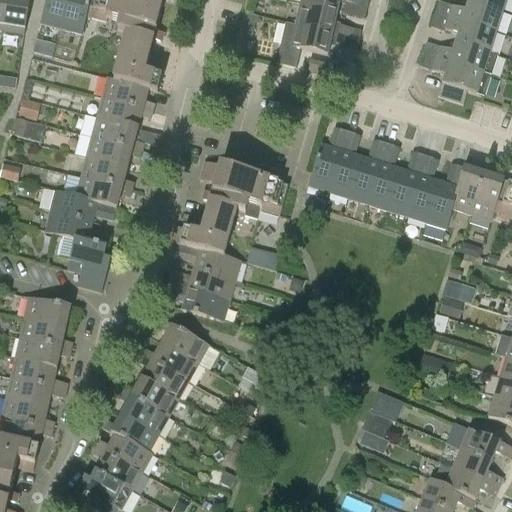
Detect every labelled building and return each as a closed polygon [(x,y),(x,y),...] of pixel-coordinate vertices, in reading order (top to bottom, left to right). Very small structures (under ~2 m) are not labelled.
[(6,0),(1,33),(23,37),(29,0),(6,0)] [(60,32),(68,0),(46,0),(39,26),(60,32)] [(81,37),(88,10),(90,0),(68,0),(60,32),(81,37)] [(124,39),(113,82),(147,91),(147,92),(156,94),(163,71),(145,66),(152,42),(161,44),(163,35),(154,33),(163,0),(144,0),(144,2),(138,0),(90,0),(88,10),(107,15),(106,20),(119,23),(116,36),(124,39)] [(300,0),(299,6),(336,14),(339,0),(300,0)] [(368,0),(345,0),(345,4),(366,9),(368,0)] [(468,0),(468,3),(502,14),(506,0),(468,0)] [(435,15),(495,35),(502,14),(468,3),(465,12),(438,4),(435,15)] [(299,6),(294,27),(331,35),(336,14),(299,6)] [(455,44),(489,55),(495,35),(435,15),(430,30),(443,34),(444,31),(458,36),(455,44)] [(243,37),(252,39),(256,18),(248,16),(243,37)] [(331,35),(294,27),(284,25),(275,66),(295,71),(300,51),(326,57),(331,35)] [(337,37),(358,42),(361,33),(339,28),(337,37)] [(358,42),(337,37),(335,46),(356,51),(358,42)] [(430,59),(490,78),(482,75),(489,55),(455,44),(452,53),(426,45),(422,57),(430,59)] [(483,100),(490,78),(430,59),(422,57),(418,69),(444,77),(437,100),(462,107),(466,94),(483,100)] [(324,67),(308,63),(305,74),(321,78),(324,67)] [(101,101),(151,114),(153,107),(144,104),(147,92),(147,91),(113,82),(107,80),(101,101)] [(101,101),(96,120),(137,131),(140,119),(149,121),(151,114),(101,101)] [(96,120),(91,140),(141,153),(143,146),(133,143),(137,131),(96,120)] [(328,194),(346,134),(334,130),(328,149),(320,147),(307,188),(328,194)] [(346,134),(328,194),(347,200),(360,159),(353,157),(359,138),(346,134)] [(85,160),(126,171),(130,158),(139,161),(141,153),(91,140),(85,160)] [(360,159),(347,200),(367,206),(385,146),(373,142),(367,162),(360,159)] [(385,146),(367,206),(386,212),(399,171),(392,169),(398,150),(385,146)] [(399,171),(386,212),(405,218),(424,158),(412,154),(406,174),(399,171)] [(424,158),(405,218),(425,225),(438,184),(431,181),(437,162),(424,158)] [(85,160),(80,180),(130,193),(132,185),(123,183),(126,171),(85,160)] [(169,245),(178,247),(178,246),(222,259),(222,258),(235,215),(243,218),(247,205),(259,209),(258,212),(278,218),(287,188),(203,164),(199,181),(214,185),(211,195),(203,193),(200,201),(209,204),(200,236),(174,229),(169,245)] [(463,170),(452,211),(470,217),(485,167),(478,165),(475,174),(463,170)] [(438,184),(425,225),(445,231),(452,211),(463,170),(451,166),(445,186),(438,184)] [(0,175),(0,179),(17,184),(20,171),(2,167),(0,175)] [(485,167),(470,217),(490,223),(496,204),(502,183),(490,179),(493,169),(485,167)] [(75,199),(116,210),(119,198),(128,200),(130,193),(80,180),(75,198),(75,199)] [(511,185),(502,183),(496,204),(511,208),(511,185)] [(112,223),(116,210),(75,199),(75,198),(55,193),(50,214),(91,225),(93,217),(112,223)] [(89,232),(91,225),(50,214),(44,234),(74,242),(105,250),(109,237),(89,232)] [(74,242),(66,272),(79,276),(104,283),(109,261),(103,259),(105,250),(74,242)] [(192,272),(234,284),(239,263),(222,258),(222,259),(178,246),(178,247),(175,260),(194,265),(192,272)] [(252,248),(249,264),(276,271),(280,255),(252,248)] [(171,274),(167,286),(228,303),(234,284),(192,272),(190,279),(171,274)] [(100,295),(104,283),(79,276),(76,289),(100,295)] [(466,303),(473,305),(478,290),(450,281),(439,314),(460,321),(466,303)] [(228,303),(167,286),(164,299),(183,304),(181,312),(222,324),(228,303)] [(23,321),(64,331),(67,318),(77,320),(79,312),(28,300),(23,321)] [(23,321),(19,341),(69,353),(71,345),(62,343),(64,331),(23,321)] [(160,346),(197,367),(208,348),(162,322),(158,330),(166,335),(160,346)] [(511,340),(511,341),(500,337),(494,357),(506,360),(511,362),(511,340)] [(19,341),(14,361),(55,370),(58,358),(68,360),(69,353),(19,341)] [(142,359),(187,384),(197,367),(160,346),(154,357),(145,352),(142,359)] [(140,382),(178,402),(187,384),(142,359),(138,366),(146,370),(140,382)] [(511,362),(506,360),(499,380),(511,383),(511,362)] [(10,381),(65,393),(66,386),(53,383),(55,370),(14,361),(10,381)] [(240,390),(264,399),(272,378),(248,369),(240,390)] [(511,383),(499,380),(493,399),(511,404),(511,383)] [(63,401),(65,393),(10,381),(5,401),(46,410),(49,398),(63,401)] [(122,395),(168,420),(178,402),(140,382),(134,393),(126,388),(122,395)] [(391,424),(399,403),(377,394),(369,414),(391,424)] [(120,417),(158,438),(168,420),(122,395),(118,401),(127,406),(120,417)] [(511,404),(493,399),(487,419),(511,427),(511,404)] [(44,422),(46,410),(5,401),(1,421),(51,432),(53,425),(44,422)] [(391,424),(369,414),(361,432),(383,442),(391,424)] [(148,456),(148,455),(158,438),(120,417),(114,428),(106,424),(102,431),(114,438),(114,437),(148,456)] [(1,421),(0,424),(0,442),(37,450),(40,438),(49,440),(51,432),(1,421)] [(460,452),(490,464),(494,455),(510,461),(511,455),(511,449),(454,426),(445,446),(460,452)] [(96,450),(141,476),(152,457),(148,455),(148,456),(114,437),(114,438),(108,448),(99,443),(96,450)] [(32,473),(37,450),(0,442),(0,511),(4,511),(7,503),(16,505),(18,497),(9,495),(15,469),(32,473)] [(236,444),(230,454),(242,460),(247,450),(236,444)] [(123,489),(122,490),(131,494),(141,476),(96,450),(92,457),(100,462),(94,473),(123,489)] [(460,452),(452,470),(498,489),(502,480),(487,474),(490,464),(460,452)] [(242,460),(230,454),(225,463),(237,470),(242,460)] [(479,492),(494,499),(498,489),(452,470),(452,472),(442,468),(435,484),(445,488),(444,490),(474,503),(479,492)] [(121,511),(131,494),(122,490),(123,489),(94,473),(90,481),(84,478),(73,498),(95,510),(100,501),(119,511),(121,511)] [(235,480),(231,477),(224,473),(218,485),(230,491),(235,480)] [(471,511),(474,503),(444,490),(445,488),(435,484),(429,482),(421,502),(445,511),(452,511),(456,505),(471,511)] [(93,511),(95,510),(73,498),(66,509),(71,511),(93,511)] [(417,511),(445,511),(421,502),(417,511)]
